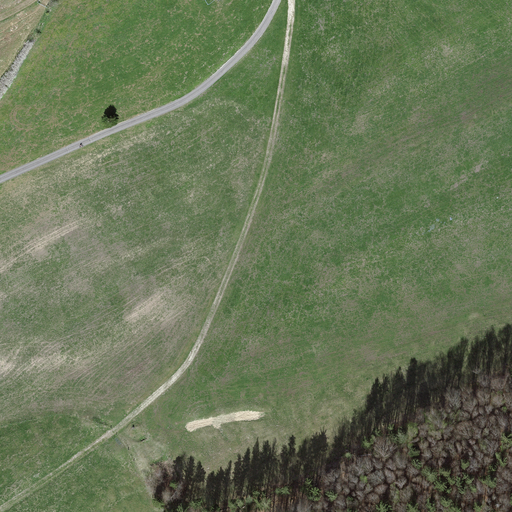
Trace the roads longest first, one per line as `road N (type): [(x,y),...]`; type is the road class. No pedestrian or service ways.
road 1 (track): [(290,0),(278,110),(259,187),(196,349),(124,421),(0,509)]
road 2 (unclassified): [(0,179),(196,93),(243,48),(276,0)]
